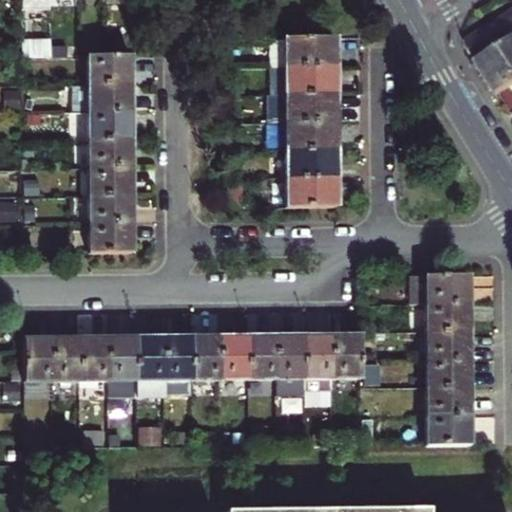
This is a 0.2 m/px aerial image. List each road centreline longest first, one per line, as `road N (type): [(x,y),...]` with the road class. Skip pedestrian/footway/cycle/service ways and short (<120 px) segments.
road 1 (residential): [(180,289),(342,289),(343,239)]
road 2 (residential): [(378,239),(377,50)]
road 3 (residential): [(416,31),(511,188)]
road 4 (residential): [(0,290),(180,289)]
road 5 (residential): [(343,239),(180,239)]
road 6 (residential): [(176,80),(180,239)]
road 7 (residential): [(378,239),(511,238)]
